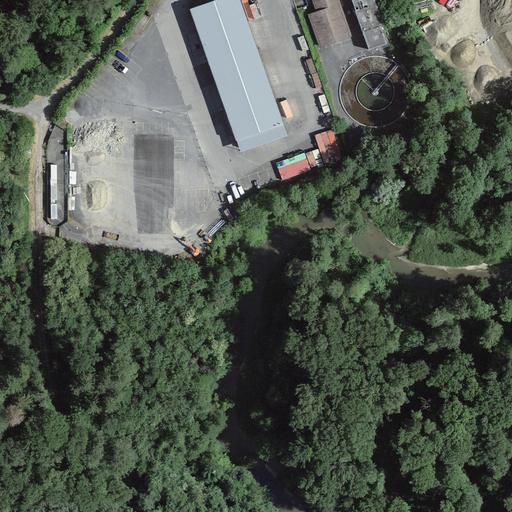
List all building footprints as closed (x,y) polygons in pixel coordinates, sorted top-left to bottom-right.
[(238,0),(213,0),(192,7),(241,149),(285,134),(238,0)] [(313,0),(318,12),(310,15),(321,45),(350,34),(338,0),(313,0)] [(374,0),(354,0),(371,49),(390,43),(374,0)] [(334,127),(315,133),(319,148),(276,160),(281,177),(343,158),(334,127)] [(169,182),(169,143),(142,143),(142,181),(152,181),(152,230),(174,230),(174,182),(169,182)] [(65,163),(52,163),(52,198),(65,198),(65,163)] [(218,212),(181,239),(195,260),(216,245),(210,236),(227,224),(218,212)]
